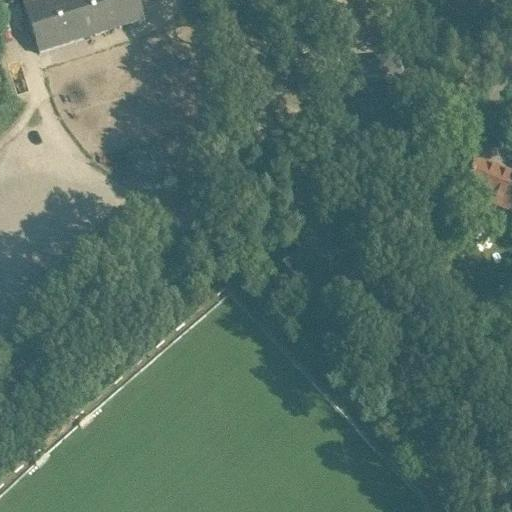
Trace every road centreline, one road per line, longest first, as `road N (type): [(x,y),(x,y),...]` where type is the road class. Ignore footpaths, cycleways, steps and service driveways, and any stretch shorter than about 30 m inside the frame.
road 1 (residential): [(448,511),(389,340),(318,226),(267,100)]
road 2 (residential): [(0,405),(206,196),(267,100)]
